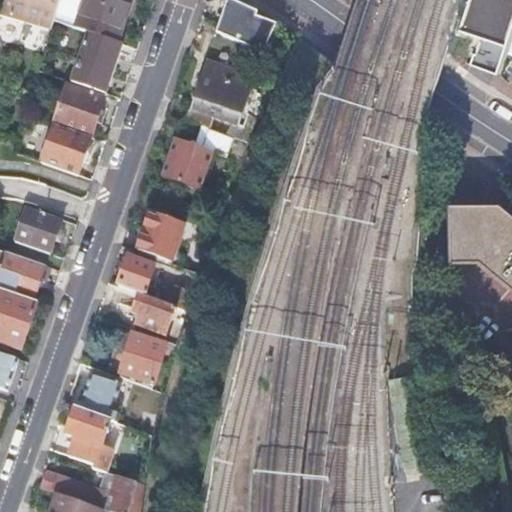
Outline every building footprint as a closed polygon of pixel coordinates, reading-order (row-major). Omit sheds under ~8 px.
[(3,0),(0,12),(0,15),(26,23),(32,0),(3,0)] [(32,0),(26,23),(52,31),(55,23),(61,0),(32,0)] [(86,0),(84,6),(67,0),(61,0),(55,23),(90,35),(118,45),(134,0),(86,0)] [(474,35),(468,54),(501,65),(511,31),(511,0),(470,0),(461,31),(474,35)] [(107,96),(124,47),(118,45),(90,35),(72,84),(107,96)] [(249,145),(254,134),(238,129),(255,81),(209,65),(188,123),(210,131),(231,139),(249,145)] [(55,127),(57,127),(92,139),(105,101),(69,87),(55,127)] [(57,127),(43,164),(78,176),(92,139),(57,127)] [(178,140),(164,178),(202,192),(215,154),(224,157),(231,139),(210,131),(204,149),(178,140)] [(511,212),(502,204),(451,205),(452,237),(450,237),(451,263),(481,262),(511,287),(511,212)] [(28,209),(15,243),(51,255),(63,221),(28,209)] [(186,228),(151,215),(138,252),(173,264),(186,228)] [(47,267),(8,254),(0,276),(0,289),(1,290),(35,302),(47,267)] [(130,260),(120,288),(140,295),(146,297),(156,269),(130,260)] [(35,302),(1,290),(0,292),(0,342),(23,350),(40,303),(35,302)] [(146,297),(140,295),(135,313),(142,315),(139,325),(166,335),(176,308),(146,297)] [(167,347),(135,335),(123,373),(155,384),(167,347)] [(0,388),(9,391),(19,360),(0,355),(0,388)] [(93,376),(81,410),(112,421),(119,424),(121,415),(114,413),(123,387),(93,376)] [(81,410),(78,409),(69,434),(78,437),(73,452),(108,465),(113,450),(103,446),(108,433),(110,434),(110,431),(108,430),(112,421),(81,410)] [(70,461),(105,473),(108,465),(73,452),(70,461)] [(47,471),(41,488),(55,493),(60,494),(92,506),(104,511),(106,511),(108,507),(103,505),(106,495),(103,492),(47,471)] [(117,500),(112,511),(141,511),(144,492),(137,490),(139,484),(135,482),(120,477),(113,498),(117,500)] [(60,494),(53,511),(103,511),(104,511),(92,506),(60,494)]
